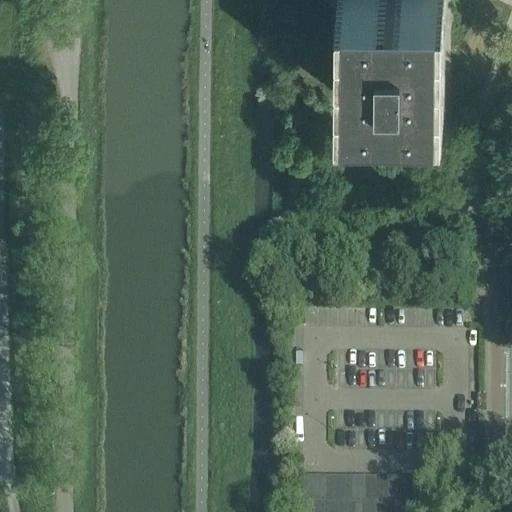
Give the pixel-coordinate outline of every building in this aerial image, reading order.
[(438,99),(438,0),(344,0),(345,98),(438,99)] [(479,393),(478,416),(482,416),(486,416),(487,394),(482,393),(479,393)] [(303,478),(302,505),(315,505),(315,479),(303,478)] [(315,479),(315,505),(327,505),(327,479),(315,479)] [(327,479),(327,505),(339,505),(339,479),(327,479)] [(339,479),(339,505),(351,505),(351,479),(339,479)] [(351,479),(351,505),(363,505),(364,479),(351,479)] [(364,479),(363,505),(375,506),(375,479),(364,479)] [(375,479),(375,506),(387,506),(388,479),(375,479)] [(388,479),(387,506),(399,506),(400,479),(388,479)] [(400,479),(399,506),(411,506),(412,480),(400,479)] [(412,480),(411,506),(424,506),(424,480),(412,480)]
